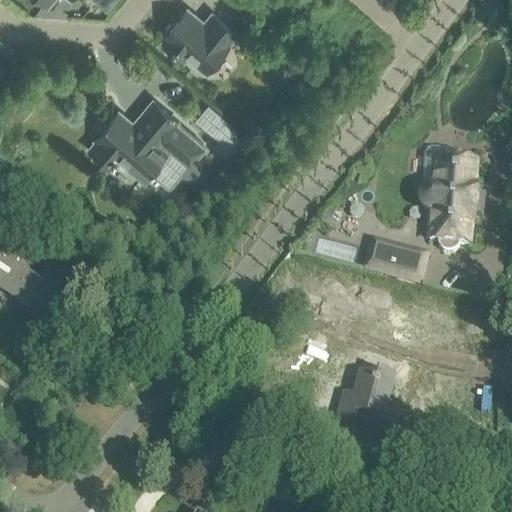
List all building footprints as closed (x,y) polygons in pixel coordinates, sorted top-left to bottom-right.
[(96,0),(107,9),(114,0),(96,0)] [(234,33),(214,16),(204,27),(186,12),(166,35),(169,37),(165,43),(182,57),(186,52),(207,69),(216,58),(221,58),(227,51),(226,46),(226,45),(224,44),(234,33)] [(192,175),(197,172),(199,167),(199,161),(196,157),(204,148),(173,122),(175,119),(154,102),(133,128),(117,114),(97,137),(100,140),(92,150),(110,165),(119,155),(144,176),(162,155),(182,173),(187,175),(192,175)] [(208,105),(196,120),(235,153),(247,139),(208,105)] [(423,158),(421,181),(421,182),(421,184),(422,185),(423,187),(424,188),(426,189),(427,190),(429,190),(433,190),(433,193),(430,193),(429,193),(427,194),(425,195),(423,196),(422,198),(421,200),(421,202),(421,204),(421,206),(422,208),(422,209),(424,211),(425,212),(427,213),(429,214),(431,214),(429,243),(437,244),(437,246),(438,248),(438,250),(440,252),(441,253),(443,254),(444,255),(446,256),(448,256),(450,256),(452,255),(454,254),(456,253),(457,251),(458,250),(459,248),(459,246),(468,246),(469,226),(472,226),(475,188),(472,187),(474,166),(458,165),(459,161),(459,159),(458,158),(458,156),(457,155),(456,154),(455,153),(454,152),(452,152),(451,152),(432,150),(431,150),(429,150),(428,151),(426,152),(425,153),(424,154),(424,155),(423,157),(423,158)] [(0,290),(29,309),(34,302),(46,310),(55,295),(15,268),(24,254),(0,237),(0,290)] [(419,286),(426,258),(372,244),(365,272),(419,286)] [(380,436),(412,444),(417,425),(395,419),(398,409),(387,406),(394,382),(378,377),(375,386),(360,382),(355,400),(344,397),(338,418),(365,425),(362,436),(378,441),(380,436)]
